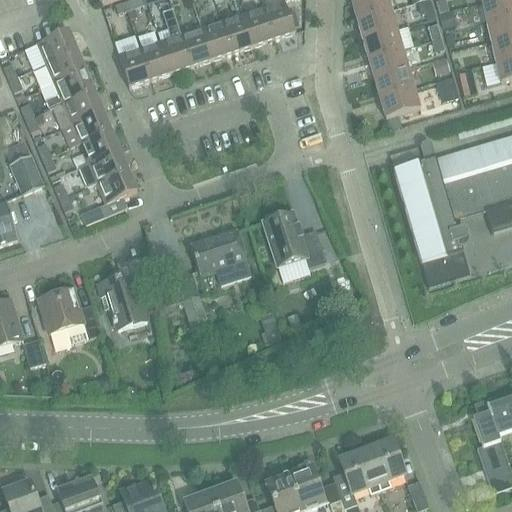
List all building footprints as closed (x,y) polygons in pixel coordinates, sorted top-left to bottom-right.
[(98,0),(101,8),(126,0),(98,0)] [(141,0),(128,4),(131,13),(144,9),(141,0)] [(362,0),(351,4),(357,24),(391,14),(387,0),(362,0)] [(511,0),(510,0),(482,6),(486,26),(511,20),(511,0)] [(426,25),(436,22),(430,3),(417,6),(421,20),(425,19),(426,25)] [(444,3),(435,5),(438,16),(448,14),(444,3)] [(131,13),(128,4),(115,9),(118,18),(131,13)] [(284,4),(263,11),(274,44),(295,37),(284,4)] [(186,8),(172,10),(174,22),(188,20),(186,8)] [(263,11),(242,18),(253,51),(274,44),(263,11)] [(357,24),(362,43),(396,33),(391,14),(357,24)] [(242,18),(222,25),(233,58),(253,51),(242,18)] [(511,20),(486,26),(491,46),(511,41),(511,20)] [(222,25),(201,32),(212,64),(233,58),(222,25)] [(201,32),(180,38),(191,71),(212,64),(201,32)] [(362,43),(368,63),(402,53),(396,33),(362,43)] [(37,48),(46,68),(77,54),(69,34),(37,48)] [(180,38),(160,45),(171,78),(191,71),(180,38)] [(511,41),(491,46),(495,66),(511,62),(511,41)] [(160,45),(139,52),(150,85),(171,78),(160,45)] [(150,85),(139,52),(118,59),(129,92),(150,85)] [(368,63),(374,83),(408,73),(402,53),(368,63)] [(46,68),(54,88),(86,74),(77,54),(46,68)] [(511,62),(495,66),(500,87),(511,84),(511,62)] [(12,68),(3,72),(8,84),(17,80),(12,68)] [(374,83),(379,102),(414,92),(408,73),(374,83)] [(50,113),(63,108),(94,95),(86,74),(54,88),(58,98),(46,103),(50,113)] [(22,93),(17,80),(8,84),(14,97),(22,93)] [(436,86),(442,106),(458,102),(452,82),(436,86)] [(414,92),(379,102),(386,123),(420,113),(414,92)] [(63,108),(71,128),(103,115),(94,95),(63,108)] [(29,108),(20,112),(25,124),(34,121),(29,108)] [(70,152),(80,148),(111,135),(103,115),(71,128),(61,132),(70,152)] [(39,133),(34,121),(25,124),(31,137),(39,133)] [(80,148),(88,167),(120,154),(111,135),(80,148)] [(424,165),(394,174),(428,292),(470,280),(460,246),(464,244),(465,244),(466,243),(467,242),(468,241),(468,240),(468,239),(468,238),(468,237),(467,236),(467,235),(466,234),(465,233),(464,233),(463,232),(461,232),(460,233),(456,234),(453,224),(485,215),(491,237),(494,236),(493,234),(511,228),(511,139),(435,162),(432,150),(431,149),(430,148),(430,147),(429,147),(428,146),(427,146),(426,146),(425,147),(424,147),(423,147),(422,148),(421,149),(421,150),(420,151),(420,152),(420,153),(424,165)] [(45,148),(37,151),(42,164),(51,160),(45,148)] [(87,192),(97,188),(128,174),(120,154),(88,167),(79,171),(87,192)] [(12,168),(26,199),(44,191),(30,160),(12,168)] [(56,173),(51,160),(42,164),(47,177),(56,173)] [(128,174),(97,188),(105,208),(99,211),(104,222),(127,213),(122,201),(137,195),(128,174)] [(62,187),(54,191),(59,204),(68,200),(62,187)] [(73,213),(68,200),(59,204),(64,216),(73,213)] [(0,250),(17,245),(5,203),(0,204),(0,250)] [(267,225),(263,226),(278,271),(306,262),(309,271),(325,266),(315,236),(301,240),(298,230),(296,231),(292,217),(280,221),(278,217),(266,221),(267,225)] [(252,281),(243,253),(237,234),(190,249),(199,279),(216,274),(221,291),(252,281)] [(122,286),(121,281),(97,288),(105,314),(111,312),(118,334),(147,326),(139,299),(150,296),(145,262),(128,267),(133,283),(122,286)] [(83,328),(88,344),(101,340),(92,309),(79,313),(73,293),(39,303),(49,338),(83,328)] [(205,324),(199,302),(183,306),(190,328),(205,324)] [(0,306),(0,350),(22,344),(10,303),(0,306)] [(23,348),(30,372),(46,367),(39,344),(23,348)] [(511,491),(511,479),(511,475),(498,440),(511,435),(511,395),(474,408),(478,420),(473,422),(482,450),(477,452),(487,483),(493,498),(511,491)] [(365,455),(381,496),(392,492),(389,484),(404,478),(392,445),(365,455)] [(381,496),(365,455),(339,464),(344,477),(333,481),(335,487),(344,511),(358,511),(353,498),(369,492),(372,500),(381,496)] [(299,474),(289,478),(301,511),(316,511),(329,507),(331,511),(344,511),(335,487),(319,492),(309,464),(297,469),(299,474)] [(266,486),(274,508),(264,511),(301,511),(289,478),(266,486)] [(429,511),(419,485),(407,490),(415,511),(429,511)] [(3,495),(9,511),(53,511),(49,500),(36,505),(29,486),(3,495)] [(113,511),(162,511),(153,486),(136,492),(135,492),(134,492),(135,493),(128,496),(127,495),(126,495),(126,496),(122,497),(125,504),(112,509),(113,511)] [(237,487),(210,496),(216,511),(258,511),(255,501),(244,505),(237,487)] [(103,511),(96,492),(60,505),(62,511),(103,511)] [(216,511),(210,496),(184,506),(186,511),(216,511)]
